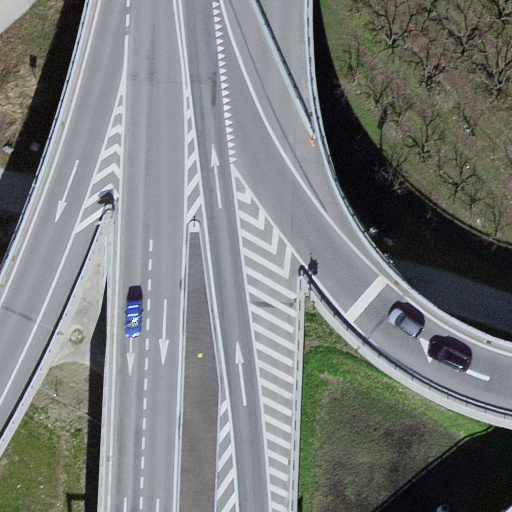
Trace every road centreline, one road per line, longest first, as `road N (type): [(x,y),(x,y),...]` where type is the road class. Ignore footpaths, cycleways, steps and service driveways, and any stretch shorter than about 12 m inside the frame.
road 1 (track): [(0,189),(225,233),(422,283),(511,315)]
road 2 (primary): [(172,0),(139,511)]
road 3 (primary): [(243,511),(261,12)]
road 4 (motorway): [(511,390),(496,388),(387,316),(321,235),(288,165),(261,12)]
road 5 (motorway): [(128,0),(59,243),(0,377)]
